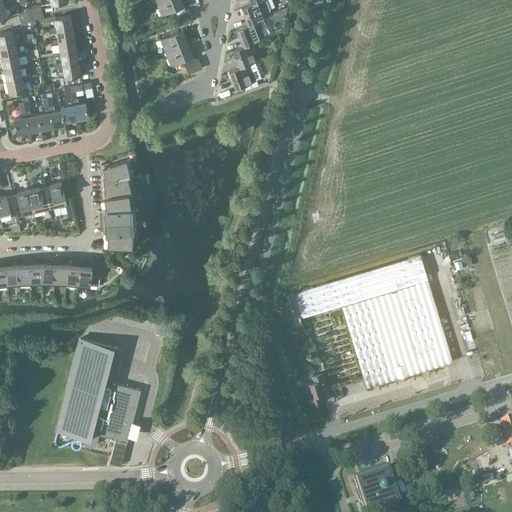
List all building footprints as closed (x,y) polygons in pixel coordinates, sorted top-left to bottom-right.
[(4,5),(0,6),(0,19),(8,16),(6,9),(13,6),(12,2),(11,0),(10,0),(3,3),(4,5)] [(176,21),(191,15),(189,10),(186,11),(184,6),(181,0),(161,0),(156,2),(161,16),(176,9),(178,14),(174,16),(176,21)] [(262,0),(242,8),(248,24),(257,21),(264,19),(268,17),(266,13),(268,13),(270,8),(266,0),(262,0)] [(40,6),(29,9),(31,15),(42,11),(40,6)] [(20,19),(31,15),(29,9),(18,13),(20,19)] [(287,10),(275,14),(278,20),(284,18),(287,10)] [(31,15),(33,20),(44,17),(42,11),(31,15)] [(22,24),(33,20),(31,15),(20,19),(22,24)] [(55,20),(56,27),(57,29),(73,26),(71,15),(54,17),(54,15),(46,16),(47,21),(55,20)] [(191,15),(176,21),(178,27),(193,21),(191,15)] [(253,42),(264,38),(260,29),(267,26),(264,19),(257,21),(248,24),(237,29),(238,29),(244,46),(253,42)] [(56,27),(48,28),(49,34),(57,32),(58,39),(59,41),(75,38),(73,26),(57,29),(56,27)] [(0,33),(0,45),(15,42),(15,40),(14,40),(13,33),(22,31),(21,27),(12,28),(12,31),(0,33)] [(165,52),(188,43),(183,30),(160,39),(165,52)] [(15,42),(0,45),(0,49),(2,57),(18,54),(17,52),(15,44),(24,43),(23,40),(23,38),(15,40),(15,42)] [(75,38),(59,41),(58,39),(50,40),(51,45),(59,44),(61,53),(77,50),(75,38)] [(260,59),(253,42),(244,46),(233,50),(233,51),(233,50),(240,67),(249,64),(260,59)] [(188,43),(165,52),(170,66),(183,60),(188,73),(202,68),(198,58),(194,59),(188,43)] [(18,54),(2,57),(4,69),(20,66),(20,64),(18,56),(26,55),(26,52),(25,50),(17,52),(18,54)] [(61,53),(60,51),(52,52),(53,57),(61,56),(63,65),(79,62),(77,50),(61,53)] [(20,66),(4,69),(7,81),(23,77),(22,75),(20,68),(29,66),(28,62),(20,64),(20,66)] [(63,77),(64,84),(82,81),(79,62),(63,65),(55,66),(55,69),(63,68),(65,77),(63,77)] [(249,64),(240,67),(229,71),(236,89),(255,81),(249,64)] [(23,77),(7,81),(9,93),(25,90),(23,80),(31,78),(30,74),(22,75),(23,77)] [(70,85),(76,119),(88,117),(85,102),(79,103),(78,98),(77,98),(75,91),(83,89),(82,83),(70,85)] [(64,121),(76,119),(70,85),(64,86),(67,105),(61,106),(61,109),(62,109),(64,121)] [(50,112),(47,97),(47,94),(42,94),(45,112),(38,114),(41,129),(53,126),(50,112)] [(62,109),(61,109),(55,111),(52,96),(47,97),(50,112),(53,126),(65,124),(64,121),(62,109)] [(41,129),(38,114),(31,115),(29,101),(23,102),(29,131),(41,129)] [(17,133),(29,131),(23,102),(19,103),(21,117),(14,118),(17,133)] [(130,175),(126,161),(126,159),(102,167),(105,177),(103,178),(105,190),(103,190),(106,206),(104,206),(105,211),(106,211),(107,217),(103,217),(103,225),(107,224),(107,230),(106,230),(106,235),(108,235),(107,245),(132,246),(132,244),(132,229),(137,229),(135,209),(131,209),(129,194),(131,193),(131,192),(128,177),(130,176),(130,175)] [(45,188),(50,209),(67,205),(61,181),(50,184),(50,187),(45,188)] [(50,209),(45,188),(40,189),(39,186),(28,189),(34,213),(50,209)] [(18,194),(12,196),(16,210),(17,217),(34,213),(28,189),(18,191),(18,194)] [(16,210),(12,196),(7,197),(6,194),(0,195),(0,217),(11,215),(10,211),(16,210)] [(405,258),(292,292),(300,318),(306,316),(342,305),(364,379),(366,386),(391,379),(416,371),(430,367),(443,363),(445,363),(446,362),(453,360),(421,254),(405,258)] [(19,282),(30,282),(30,260),(25,260),(25,264),(18,264),(19,282)] [(42,282),(42,264),(34,264),(34,260),(30,260),(30,282),(42,282)] [(54,282),(55,260),(50,260),(50,264),(42,264),(42,282),(54,282)] [(66,282),(67,264),(59,264),(59,260),(55,260),(54,282),(66,282)] [(19,282),(18,264),(10,265),(9,261),(5,262),(7,284),(19,282)] [(77,283),(79,262),(75,261),(75,265),(67,264),(66,282),(77,283)] [(84,262),(79,262),(77,283),(98,285),(99,275),(91,275),(91,268),(92,268),(92,267),(84,266),(84,262)] [(131,433),(133,426),(131,425),(141,389),(113,382),(121,349),(80,338),(56,430),(57,430),(69,433),(82,436),(85,437),(84,439),(84,440),(84,441),(85,442),(85,443),(86,444),(86,445),(87,446),(88,446),(89,447),(90,447),(91,447),(92,446),(94,446),(95,445),(96,444),(97,443),(97,442),(99,434),(115,439),(127,442),(130,432),(131,433)] [(318,357),(313,359),(316,371),(321,369),(318,357)] [(296,377),(294,378),(300,399),(302,399),(303,398),(309,397),(309,398),(311,403),(324,399),(322,392),(328,390),(328,389),(322,372),(312,375),(311,373),(296,377)] [(503,448),(511,445),(511,418),(501,421),(506,436),(500,437),(503,448)] [(127,444),(128,443),(116,440),(110,463),(122,466),(127,444)] [(369,511),(400,502),(388,468),(354,479),(364,511),(369,511)] [(491,472),(482,475),(484,482),(493,480),(491,472)]
